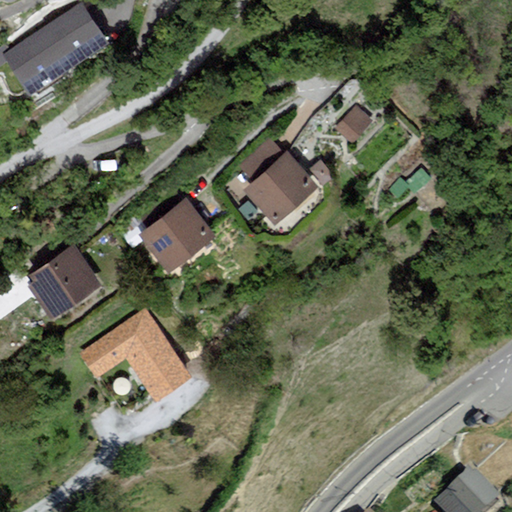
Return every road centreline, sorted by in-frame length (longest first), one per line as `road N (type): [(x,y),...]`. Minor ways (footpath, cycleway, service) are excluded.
road 1 (residential): [(0,173),(137,103),(197,51),(237,0)]
road 2 (unknown): [(168,79),(228,92),(332,62),(416,0)]
road 3 (unclassified): [(318,511),(375,454),(495,364)]
road 4 (residential): [(495,364),(497,392),(432,437),(350,511)]
